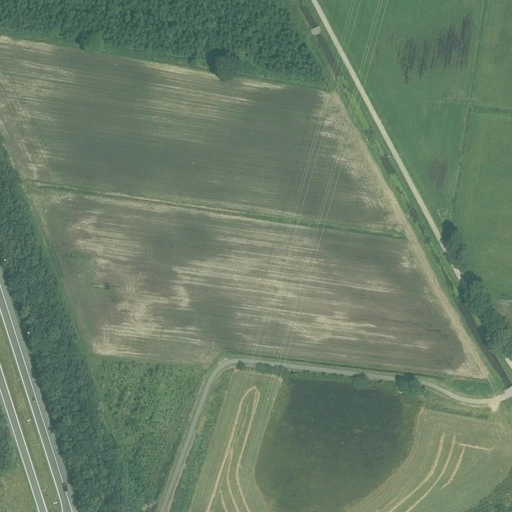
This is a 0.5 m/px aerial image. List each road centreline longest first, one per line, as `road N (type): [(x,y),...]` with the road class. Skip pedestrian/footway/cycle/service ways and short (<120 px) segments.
road 1 (motorway): [(68,511),(0,298)]
road 2 (motorway): [(0,378),(42,511)]
